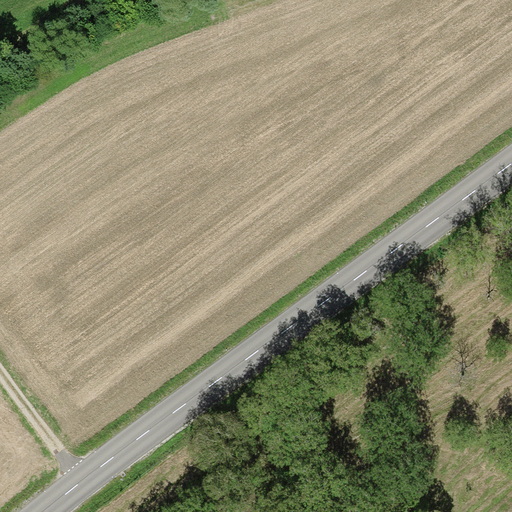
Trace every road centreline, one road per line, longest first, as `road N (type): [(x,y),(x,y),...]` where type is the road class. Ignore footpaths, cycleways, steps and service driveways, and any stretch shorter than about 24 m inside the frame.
road 1 (tertiary): [(511,165),(44,511)]
road 2 (track): [(0,376),(77,486)]
